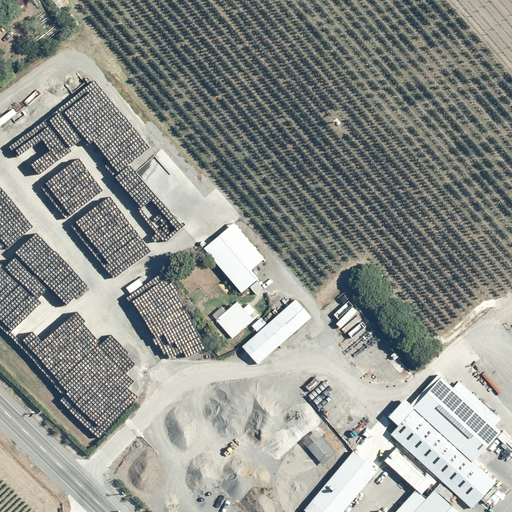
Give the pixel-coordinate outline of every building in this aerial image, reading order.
[(250,275),(214,232),(197,245),(233,289),(250,275)] [(252,361),(303,314),(287,296),(235,343),(252,361)] [(229,298),(209,315),(225,333),(245,316),(229,298)] [(511,368),(505,360),(497,366),(511,383),(511,368)] [(435,373),(407,402),(468,460),(496,431),(435,373)] [(336,453),(284,393),(270,405),(277,412),(249,437),(268,459),(295,435),(322,465),(336,453)] [(468,460),(407,402),(382,428),(463,504),(487,478),(468,460)] [(296,506),(303,511),(330,511),(369,466),(345,447),(296,506)] [(453,511),(426,486),(417,495),(409,487),(385,511),(453,511)]
